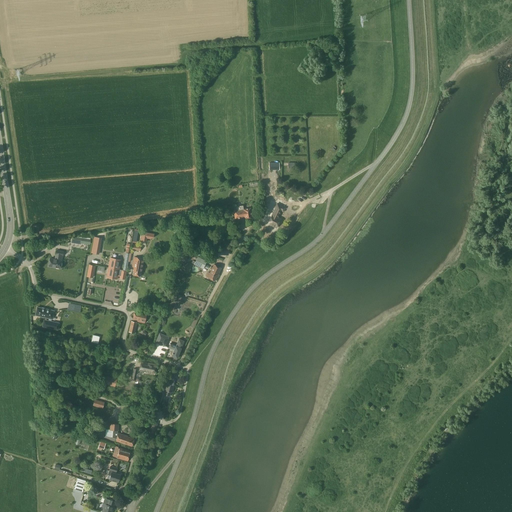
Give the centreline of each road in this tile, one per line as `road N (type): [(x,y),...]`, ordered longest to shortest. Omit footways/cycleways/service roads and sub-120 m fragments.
road 1 (unclassified): [(181,449),(212,350),(239,303),(316,241),(401,126),(412,86),(409,0)]
road 2 (unclassified): [(137,499),(124,485),(162,359),(126,349),(127,313),(42,292),(30,266),(5,248)]
